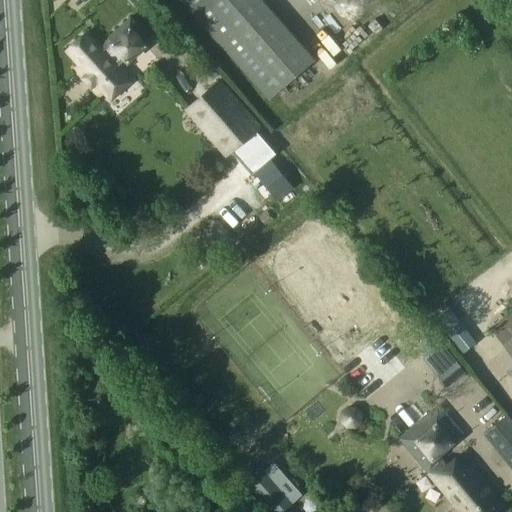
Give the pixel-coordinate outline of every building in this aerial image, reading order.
[(180,0),(269,101),(316,60),(264,0),(180,0)] [(86,26),(63,48),(75,61),(70,67),(99,98),(127,70),(121,63),(126,58),(128,60),(145,45),(144,45),(149,40),(131,19),(109,38),(110,39),(104,45),(86,26)] [(222,77),(188,104),(184,107),(225,158),(237,148),(240,152),(258,137),(255,133),(263,127),(222,77)] [(254,172),(278,202),(295,188),(271,158),(254,172)] [(242,179),(230,189),(243,205),(255,195),(242,179)] [(449,308),(436,318),(462,352),(475,342),(449,308)] [(511,310),(490,328),(511,356),(511,310)] [(432,371),(447,388),(466,371),(451,354),(432,371)] [(397,438),(437,484),(460,511),(499,511),(506,507),(466,459),(458,457),(455,457),(447,461),(443,459),(441,456),(454,445),(455,442),(465,434),(439,404),(397,438)] [(511,424),(506,418),(485,435),(511,469),(511,424)] [(238,503),(226,491),(216,481),(208,488),(218,499),(217,499),(228,511),(238,503)] [(377,511),(367,500),(353,511),(377,511)]
